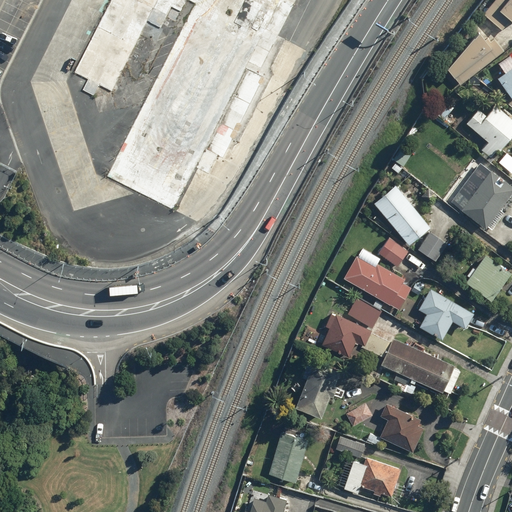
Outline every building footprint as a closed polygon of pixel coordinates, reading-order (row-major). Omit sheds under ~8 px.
[(511,0),(484,0),(478,7),(502,28),(511,18),(511,0)] [(481,30),(448,66),(462,84),(506,48),(495,37),(492,40),(481,30)] [(497,76),(511,96),(511,56),(511,55),(499,63),(504,71),(497,76)] [(57,127),(45,88),(35,91),(47,130),(57,127)] [(479,107),(467,122),(489,140),(482,148),(491,156),(498,147),(501,149),(511,137),(511,116),(497,104),(488,114),(479,107)] [(82,167),(75,148),(66,151),(73,171),(82,167)] [(71,171),(64,150),(56,153),(63,173),(71,171)] [(511,154),(508,152),(500,161),(511,170),(511,154)] [(492,168),(463,208),(487,226),(511,193),(511,182),(507,179),(502,185),(496,181),(500,174),(492,168)] [(396,183),(375,201),(410,243),(432,225),(396,183)] [(428,233),(416,250),(434,262),(445,245),(428,233)] [(391,236),(379,251),(398,266),(409,251),(391,236)] [(362,249),(344,278),(400,308),(413,285),(405,281),(407,278),(378,262),(380,258),(362,249)] [(470,276),(467,280),(493,299),(511,271),(511,269),(487,252),(476,267),(474,265),(467,274),(470,276)] [(426,317),(421,327),(444,338),(452,323),(467,330),(470,325),(472,327),(475,321),(473,320),(475,314),(429,291),(419,313),(426,317)] [(382,309),(358,296),(349,313),(373,326),(382,309)] [(374,331),(347,315),(334,307),(325,323),(333,328),(324,343),(339,352),(340,349),(351,356),(359,342),(366,345),(374,331)] [(456,363),(394,336),(382,364),(398,371),(393,384),(413,393),(416,385),(447,399),(460,369),(455,366),(456,363)] [(314,361),(296,405),(323,416),(332,395),(335,396),(340,385),(336,384),(341,372),(314,361)] [(348,412),(355,425),(374,414),(367,401),(348,412)] [(387,418),(379,435),(371,431),(368,438),(380,443),(383,436),(414,451),(425,426),(418,423),(421,418),(387,401),(380,415),(387,418)] [(282,430),(270,471),(298,478),(309,438),(282,430)] [(342,432),(336,447),(362,457),(368,442),(342,432)] [(356,460),(345,485),(359,492),(363,483),(375,489),(373,492),(382,496),(384,492),(392,496),(404,469),(368,454),(364,463),(356,460)] [(248,509),(246,511),(292,511),(293,511),(287,509),(290,497),(269,491),(267,500),(254,496),(251,509),(248,509)]
